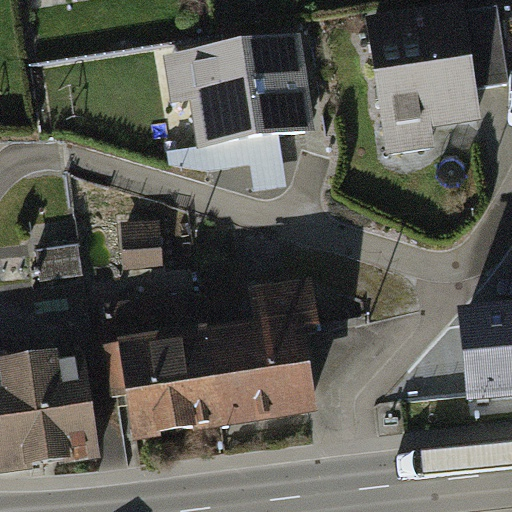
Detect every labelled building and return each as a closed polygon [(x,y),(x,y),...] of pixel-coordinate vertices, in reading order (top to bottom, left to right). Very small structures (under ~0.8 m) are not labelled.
[(467,7),(372,21),(392,159),(439,153),(436,131),(484,124),(467,7)] [(295,38),(170,57),(178,107),(199,104),(207,153),(310,137),(295,38)] [(165,224),(126,227),(130,272),(169,269),(165,224)] [(80,226),(38,231),(44,285),(87,280),(80,226)] [(254,330),(214,337),(228,430),(306,418),(293,333),(316,330),(309,284),(248,293),(254,330)] [(209,300),(106,313),(123,446),(228,430),(214,337),(209,300)] [(511,307),(506,308),(507,320),(468,322),(474,395),(511,392),(511,307)] [(93,358),(0,365),(0,475),(101,468),(93,358)] [(439,376),(420,376),(421,398),(439,398),(439,376)]
